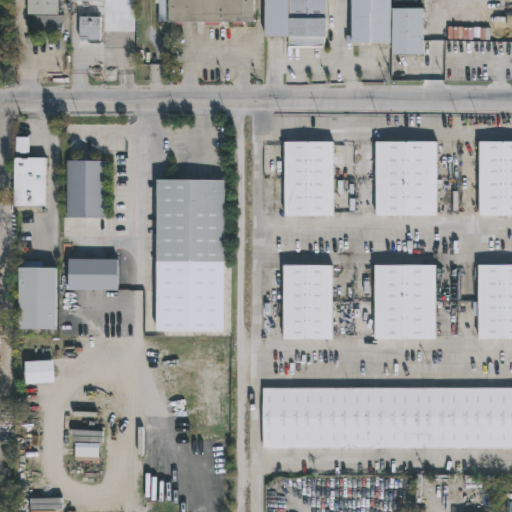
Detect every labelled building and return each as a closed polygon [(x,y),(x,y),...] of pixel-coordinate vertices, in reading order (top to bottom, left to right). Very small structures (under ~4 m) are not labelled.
[(57,0),(57,15),(26,15),(26,0),(57,0)] [(253,0),(253,24),(242,24),(242,26),(232,26),(232,23),(219,23),(219,26),(202,26),(202,23),(183,23),(183,26),(170,26),(170,23),(167,23),(167,22),(157,22),(157,0),(253,0)] [(326,0),(326,38),(322,38),(322,47),(289,47),(289,38),(288,38),(288,0),(326,0)] [(392,56),(391,9),(423,10),(423,57),(392,56)] [(62,38),(33,38),(33,16),(62,16),(62,38)] [(100,18),(99,41),(87,41),(87,44),(78,44),(79,18),(100,18)] [(511,217),(478,217),(478,142),(511,142),(511,217)] [(333,217),(283,217),(283,143),(333,143),(333,217)] [(437,217),(374,217),(375,143),(437,143),(437,217)] [(47,158),(46,207),(14,206),(15,158),(47,158)] [(106,217),(65,216),(66,162),(106,162),(106,217)] [(165,261),(155,261),(155,182),(224,182),(223,261),(165,261)] [(115,289),(67,289),(67,257),(117,258),(116,289),(115,289)] [(436,340),(374,341),(373,264),(435,263),(436,340)] [(332,338),(282,338),(282,264),(332,264),(332,338)] [(511,338),(477,338),(477,264),(511,264),(511,338)] [(20,327),(17,327),(17,266),(54,266),(54,328),(20,327)] [(56,383),(27,384),(26,362),(54,360),(56,383)] [(511,448),(262,448),(262,387),(511,387),(511,448)]
